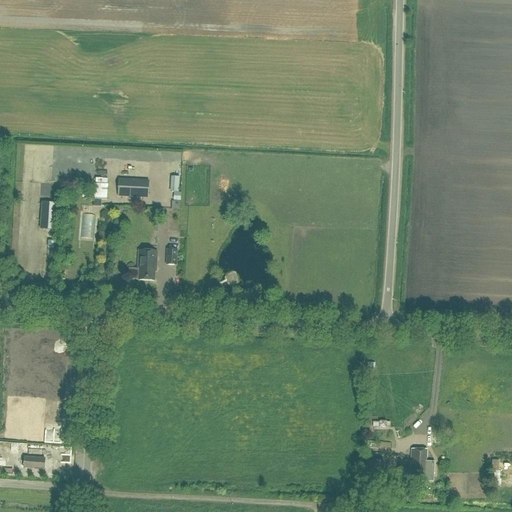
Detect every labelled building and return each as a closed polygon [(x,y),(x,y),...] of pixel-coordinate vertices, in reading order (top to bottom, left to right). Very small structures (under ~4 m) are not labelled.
[(93,176),(93,196),(107,196),(107,176),(93,176)] [(180,191),(181,176),(173,176),(173,191),(180,191)] [(147,198),(148,181),(118,180),(117,197),(147,198)] [(171,201),(171,210),(179,210),(179,202),(171,201)] [(177,251),(167,250),(167,265),(177,266),(177,251)] [(139,251),(138,268),(139,268),(139,281),(155,281),(155,265),(157,265),(157,252),(139,251)] [(409,470),(394,470),(393,481),(425,482),(426,450),(410,449),(409,470)] [(43,470),(44,459),(24,458),(23,469),(43,470)]
